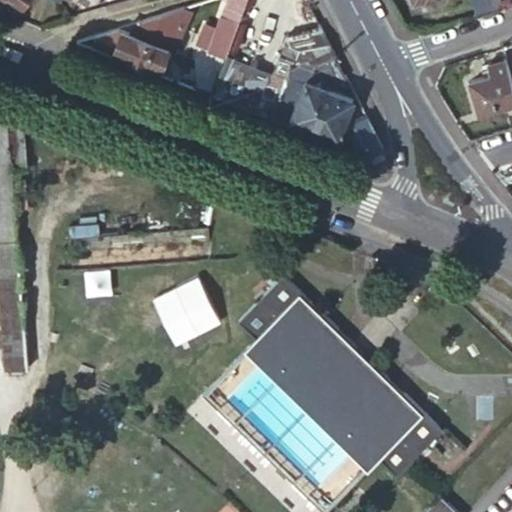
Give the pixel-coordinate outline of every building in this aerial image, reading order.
[(250,0),(229,0),(211,48),(229,56),(250,0)] [(486,0),(490,8),(499,5),(496,0),(486,0)] [(189,7),(181,26),(188,28),(197,4),(189,7)] [(181,26),(189,7),(158,17),(170,21),(181,26)] [(170,21),(158,17),(140,23),(135,34),(160,44),(170,21)] [(181,26),(170,21),(160,44),(172,49),(179,52),(188,28),(181,26)] [(122,29),(115,31),(109,45),(119,48),(118,50),(133,55),(130,59),(147,66),(149,62),(164,68),(165,67),(172,49),(160,44),(135,34),(122,29)] [(338,55),(326,31),(289,40),(274,75),(229,56),(215,95),(276,119),(298,57),(318,65),(338,55)] [(172,49),(165,67),(172,69),(179,52),(172,49)] [(349,77),(338,55),(318,65),(298,57),(276,119),(293,125),(295,117),(341,135),(355,98),(349,77)] [(511,80),(511,79),(504,57),(487,62),(488,68),(483,70),(484,74),(471,79),(481,111),(511,100),(511,80)] [(22,118),(0,109),(0,306),(5,369),(28,367),(11,167),(26,166),(22,118)] [(386,148),(368,114),(359,118),(355,126),(355,150),(372,157),(375,155),(386,148)] [(71,235),(73,268),(211,262),(209,230),(71,235)] [(442,427),(283,271),(238,319),(256,336),(201,392),(325,511),(379,455),(397,473),(442,427)] [(461,511),(443,493),(424,511),(461,511)]
